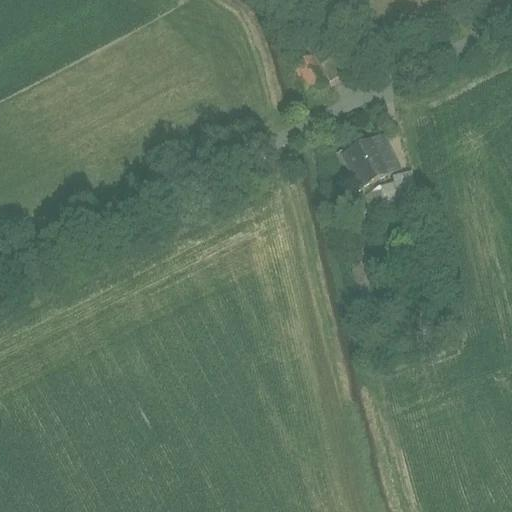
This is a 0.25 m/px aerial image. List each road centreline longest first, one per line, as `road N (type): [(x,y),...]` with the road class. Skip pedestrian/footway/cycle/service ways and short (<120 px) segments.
road 1 (residential): [(0,282),(419,69)]
road 2 (unclassified): [(312,0),(419,69)]
